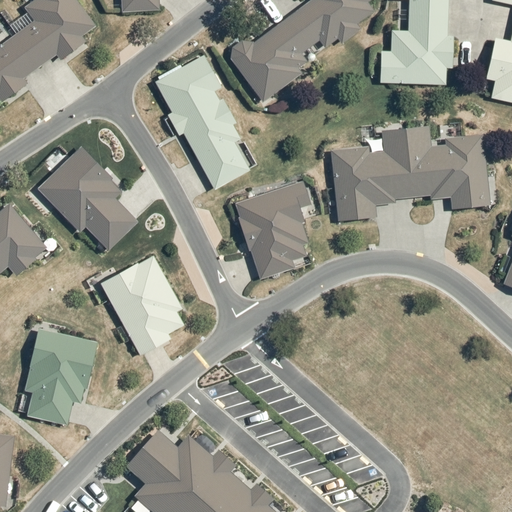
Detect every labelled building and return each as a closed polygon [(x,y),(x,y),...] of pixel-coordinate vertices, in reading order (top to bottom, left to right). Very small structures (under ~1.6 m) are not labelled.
[(0,99),(87,41),(84,36),(96,27),(76,0),(38,0),(25,9),(34,21),(0,47),(0,46),(0,99)] [(123,0),(124,13),(162,12),(160,0),(123,0)] [(242,42),(233,49),(232,59),(265,105),(303,74),(300,70),(338,41),(342,46),(362,30),(359,25),(375,12),(376,0),(313,0),(255,44),(242,42)] [(392,52),(382,52),(382,85),(447,86),(450,0),(409,0),(410,31),(394,31),(392,52)] [(511,0),(493,0),(493,2),(511,6),(511,40),(511,42),(497,39),(488,80),(496,82),(492,100),(511,104),(511,0)] [(205,56),(156,83),(215,191),(253,171),(236,144),(243,140),(217,94),(223,90),(205,56)] [(370,146),(332,151),(338,223),(377,219),(377,207),(451,200),(453,212),(492,207),(484,135),(448,140),(449,145),(433,147),(430,127),(385,132),(386,151),(371,153),(370,146)] [(125,192),(84,147),(39,189),(83,235),(89,229),(110,252),(140,223),(117,200),(125,192)] [(305,182),(237,204),(262,281),(296,270),(294,263),(308,257),(305,246),(311,245),(299,210),(312,205),(305,182)] [(12,205),(0,214),(0,276),(10,268),(17,277),(47,250),(12,205)] [(155,257),(102,284),(141,357),(174,340),(171,335),(186,327),(179,313),(185,310),(155,257)] [(100,345),(40,330),(25,393),(33,395),(28,416),(69,426),(74,402),(85,405),(100,345)] [(263,511),(165,428),(111,491),(135,511),(263,511)] [(0,505),(6,506),(16,436),(0,433),(0,505)]
